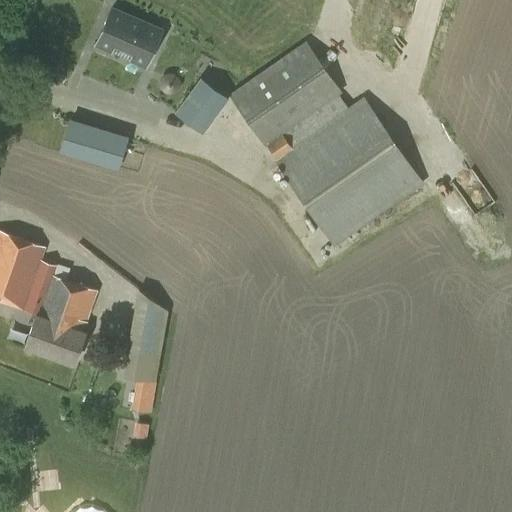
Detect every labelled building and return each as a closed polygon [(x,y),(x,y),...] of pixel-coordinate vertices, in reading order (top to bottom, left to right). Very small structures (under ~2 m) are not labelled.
[(159,23),(108,4),(94,40),(145,59),(159,23)] [(347,106),(339,94),(342,92),(306,40),(229,94),(264,146),(267,144),(276,157),(274,159),(334,245),(424,183),(363,95),(347,106)] [(201,76),(175,111),(203,132),(229,97),(201,76)] [(128,135),(68,117),(57,152),(118,169),(128,135)] [(83,331),(97,290),(55,275),(57,265),(41,259),(46,247),(0,229),(0,302),(23,310),(35,314),(24,346),(75,364),(86,332),(83,331)] [(155,381),(168,310),(138,287),(123,374),(155,381)]
